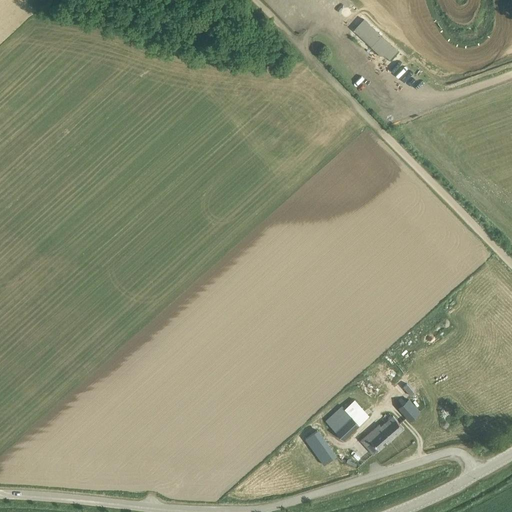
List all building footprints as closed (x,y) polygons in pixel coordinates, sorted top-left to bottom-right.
[(398,51),(364,19),(354,30),(382,55),(386,55),(390,59),(398,51)] [(381,373),(376,380),(384,386),(389,379),(393,382),(398,374),(378,361),(373,367),(381,373)] [(409,400),(399,408),(410,420),(420,412),(409,400)] [(342,405),(326,420),(343,439),(363,420),(359,415),(359,414),(356,411),(351,416),(342,405)] [(404,428),(393,416),(381,426),(380,424),(361,440),(373,454),(404,428)] [(311,444),(324,465),(334,458),(321,438),(311,444)]
